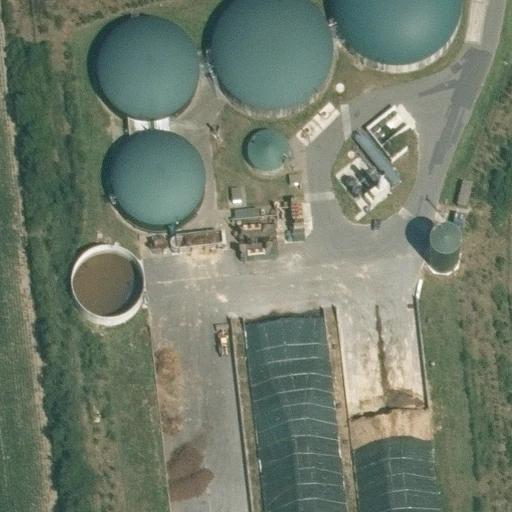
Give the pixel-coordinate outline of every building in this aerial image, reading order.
[(297,41),(295,5),(280,0),(251,0),(222,2),(210,36),(211,44),(221,48),(217,59),(220,103),(256,115),(304,112),(324,57),(323,50),(297,41)] [(342,0),(352,26),(376,17),(369,0),(342,0)] [(176,57),(168,33),(135,25),(97,38),(89,70),(107,74),(109,81),(104,101),(110,119),(140,126),(179,113),(184,94),(179,79),(171,77),(176,57)] [(397,179),(376,148),(408,126),(393,104),(378,115),(367,97),(342,114),(346,121),(352,117),(365,135),(355,142),(367,160),(341,177),(360,204),(397,179)] [(254,177),(288,165),(275,131),(241,143),(254,177)] [(140,157),(172,158),(172,143),(140,143),(140,157)] [(454,206),(467,208),(470,185),(457,183),(454,206)] [(175,192),(135,191),(135,203),(118,203),(117,228),(186,230),(187,198),(174,198),(175,192)] [(277,218),(260,219),(260,210),(230,211),(231,242),(259,240),(260,256),(279,255),(277,218)] [(459,267),(458,243),(418,244),(419,269),(459,267)] [(75,297),(98,328),(141,297),(107,249),(70,276),(82,292),(75,297)]
